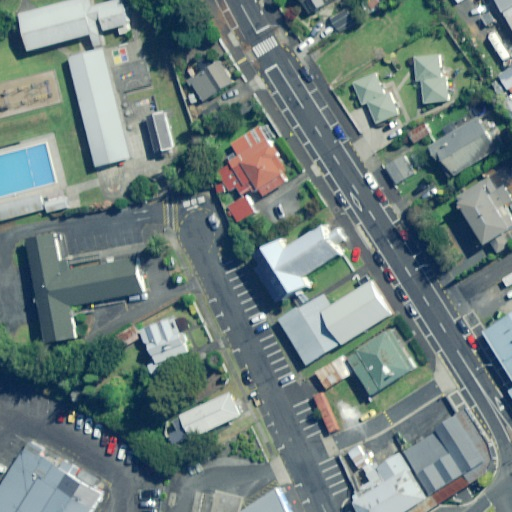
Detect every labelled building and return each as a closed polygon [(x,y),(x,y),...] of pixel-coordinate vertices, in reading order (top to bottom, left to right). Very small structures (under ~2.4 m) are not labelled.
[(88,0),(64,0),(17,13),(26,47),(96,28),(88,0)] [(120,0),(108,0),(92,4),(100,33),(127,26),(120,0)] [(301,0),(311,16),(339,0),(301,0)] [(511,0),(477,0),(511,50),(511,0)] [(355,20),(348,8),(331,18),(338,30),(355,20)] [(130,156),(102,48),(66,57),(95,165),(130,156)] [(235,82),(222,62),(216,52),(198,63),(205,73),(192,81),(205,102),(235,82)] [(441,77),(438,54),(414,58),(417,81),(422,81),(425,104),(449,101),(446,76),(441,77)] [(511,66),(499,75),(507,88),(511,84),(511,66)] [(385,95),(375,73),(353,83),(363,105),(368,103),(377,124),(399,115),(389,93),(385,95)] [(160,109),(145,114),(157,150),(172,146),(160,109)] [(504,146),(484,114),(431,147),(451,179),(504,146)] [(295,177),(261,126),(238,141),(243,148),(229,157),(233,163),(219,172),(231,191),(238,187),(243,195),(258,185),(266,196),(295,177)] [(415,173),(403,156),(386,168),(397,185),(415,173)] [(334,201),(319,176),(309,182),(325,207),(334,201)] [(489,245),(493,242),(500,254),(511,245),(505,234),(511,230),(511,219),(506,210),(503,211),(484,181),(459,197),(489,245)] [(0,221),(45,210),(42,195),(0,205),(0,221)] [(257,212),(248,196),(230,207),(239,223),(257,212)] [(68,208),(65,198),(46,203),(48,213),(68,208)] [(337,250),(318,219),(279,244),(272,233),(239,253),(269,302),(300,283),(296,276),(337,250)] [(50,236),(14,243),(34,341),(70,334),(63,302),(132,289),(125,254),(56,268),(50,236)] [(308,311),(330,346),(382,314),(361,279),(308,311)] [(300,297),(269,316),(299,365),(330,346),(308,311),(300,297)] [(511,304),(473,328),(506,382),(500,386),(511,404),(511,304)] [(164,313),(128,327),(142,363),(178,348),(164,313)] [(403,365),(379,326),(338,351),(362,390),(403,365)] [(352,373),(342,357),(315,373),(325,390),(352,373)] [(166,417),(176,439),(230,415),(219,392),(166,417)] [(457,405),(388,447),(420,498),(483,457),(483,444),(457,405)] [(0,511),(78,511),(92,491),(15,444),(0,468),(0,511)] [(397,511),(420,498),(388,447),(366,461),(377,480),(338,504),(342,511),(397,511)] [(271,511),(267,491),(232,511),(271,511)]
